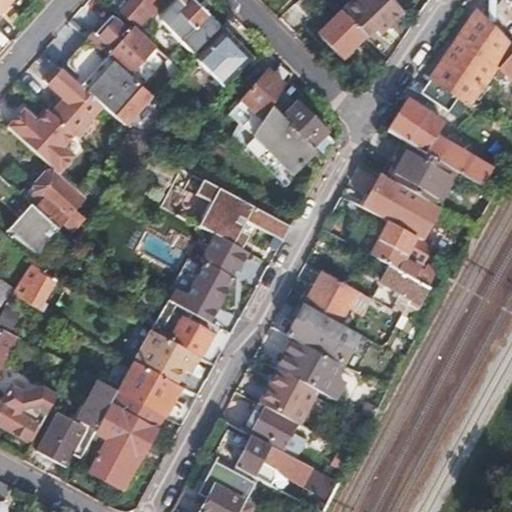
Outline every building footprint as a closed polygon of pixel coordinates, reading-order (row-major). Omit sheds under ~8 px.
[(0,0),(0,11),(1,11),(10,2),(11,0),(0,0)] [(129,0),(117,14),(133,28),(138,33),(169,0),(129,0)] [(160,26),(193,56),(216,30),(184,0),(175,0),(159,17),(160,26)] [(320,0),(298,0),(294,4),(305,15),(320,0)] [(355,0),(342,13),(366,38),(373,31),(375,33),(400,8),(392,0),(355,0)] [(14,5),(10,2),(1,11),(5,15),(14,5)] [(342,61),(366,38),(342,13),(318,36),(342,61)] [(504,70),(511,62),(511,49),(475,13),(420,94),(447,112),(457,97),(467,104),(473,96),(478,99),(487,86),(482,83),(489,73),(496,78),(504,70)] [(107,58),(129,78),(155,49),(138,33),(133,28),(128,33),(110,16),(95,33),(100,37),(93,46),(94,47),(107,58)] [(100,37),(95,33),(88,41),(89,43),(91,44),(93,46),(100,37)] [(223,34),(196,62),(223,88),(251,60),(223,34)] [(102,107),(112,115),(138,86),(129,78),(107,58),(94,47),(93,46),(91,44),(89,43),(88,41),(87,40),(61,69),(102,107)] [(58,123),(74,138),(102,107),(61,69),(56,65),(41,82),(58,97),(62,101),(49,115),(58,123)] [(240,129),(251,136),(278,93),(283,85),(269,71),(239,104),(250,115),(240,129)] [(251,136),(244,148),(282,183),(304,161),(304,160),(312,152),(309,149),(323,134),(320,131),(297,108),(295,106),(294,108),(278,93),(251,136)] [(46,112),(49,115),(62,101),(58,97),(45,111),(46,112)] [(457,172),(483,186),(492,170),(436,138),(444,125),(407,101),(387,132),(402,141),(407,143),(457,172)] [(300,105),(297,108),(320,131),(324,128),(300,105)] [(6,127),(58,176),(74,160),(64,149),(75,139),(74,138),(58,123),(49,115),(46,112),(36,123),(22,110),(6,127)] [(382,178),(386,180),(407,143),(402,141),(382,178)] [(434,205),(438,207),(457,172),(407,143),(386,180),(434,205)] [(232,170),(227,180),(243,188),(249,179),(232,170)] [(38,196),(30,205),(59,232),(85,201),(81,198),(74,191),(71,194),(47,172),(31,190),(38,196)] [(0,176),(0,201),(19,218),(7,231),(38,259),(51,241),(59,232),(30,205),(0,176)] [(382,178),(380,176),(362,210),(364,211),(387,222),(416,238),(428,217),(446,226),(451,216),(433,207),(434,205),(386,180),(382,178)] [(218,206),(205,232),(243,252),(249,241),(240,236),(248,221),(282,239),(289,226),(212,186),(205,199),(218,206)] [(340,198),(334,210),(358,223),(364,211),(362,210),(340,198)] [(389,265),(428,287),(434,274),(436,271),(418,262),(428,244),(416,238),(387,222),(385,226),(369,255),(389,265)] [(186,310),(208,322),(231,278),(203,263),(188,291),(178,286),(170,302),(186,310)] [(401,316),(410,320),(428,287),(389,265),(379,283),(409,300),(401,316)] [(37,271),(31,268),(19,284),(28,289),(34,275),(37,271)] [(337,323),(339,324),(356,292),(321,273),(304,305),(337,323)] [(19,284),(15,288),(10,295),(39,311),(53,285),(34,275),(28,289),(19,284)] [(1,276),(0,276),(0,287),(10,296),(10,295),(15,288),(1,276)] [(10,296),(0,287),(0,300),(4,304),(10,296)] [(170,302),(165,300),(149,331),(151,332),(157,335),(199,358),(211,335),(181,319),(186,310),(170,302)] [(0,329),(0,330),(9,335),(21,309),(7,303),(0,316),(0,329)] [(293,339),(331,360),(337,349),(326,343),(336,325),(296,304),(286,323),(281,332),(288,336),(293,339)] [(336,325),(326,343),(337,349),(347,329),(339,324),(337,323),(336,325)] [(0,367),(2,363),(16,338),(9,335),(0,330),(0,329),(0,367)] [(199,358),(157,335),(151,332),(135,362),(141,366),(176,385),(184,371),(190,375),(199,358)] [(293,339),(276,369),(315,390),(334,400),(344,381),(336,377),(342,365),(338,363),(331,360),(293,339)] [(162,418),(179,386),(176,385),(141,366),(135,362),(130,360),(113,391),(162,418)] [(30,379),(2,363),(0,367),(0,396),(2,397),(0,400),(0,427),(25,441),(26,439),(32,442),(55,396),(32,384),(30,379)] [(276,370),(257,404),(293,424),(299,427),(317,393),(276,370)] [(113,391),(90,379),(73,411),(68,421),(56,414),(36,451),(65,466),(70,457),(77,460),(94,429),(97,423),(113,391)] [(146,449),(162,418),(113,391),(97,423),(94,429),(107,436),(88,473),(117,487),(139,445),(146,449)] [(258,423),(253,434),(280,448),(279,450),(293,458),(302,442),(288,434),(293,424),(257,404),(251,419),(258,423)] [(258,423),(251,419),(245,429),(253,434),(258,423)] [(227,437),(238,443),(244,433),(238,430),(236,435),(219,426),(217,430),(216,432),(227,437)] [(214,436),(206,452),(227,463),(238,443),(227,437),(216,432),(214,436)] [(247,474),(269,485),(275,474),(279,474),(282,476),(322,496),(331,479),(263,443),(244,433),(238,443),(227,463),(236,468),(247,474)] [(124,491),(146,449),(139,445),(117,487),(124,491)] [(347,455),(337,450),(331,462),(341,468),(347,455)] [(322,496),(330,501),(334,493),(339,483),(331,479),(322,496)] [(0,481),(0,511),(3,506),(0,505),(10,487),(0,481)] [(250,511),(251,511),(250,507),(212,485),(196,511),(250,511)] [(43,511),(46,507),(34,500),(27,511),(43,511)]
